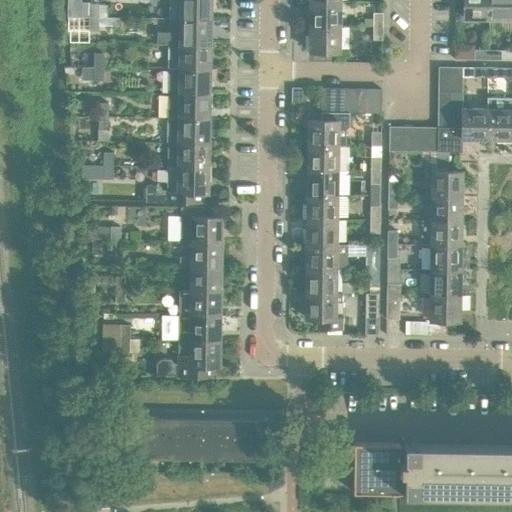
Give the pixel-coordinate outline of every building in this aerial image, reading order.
[(67,0),(67,16),(88,17),(88,2),(80,1),(79,0),(67,0)] [(168,0),(169,17),(210,17),(209,0),(168,0)] [(489,17),(488,0),(463,0),(464,17),(489,17)] [(511,17),(511,0),(488,0),(489,17),(511,17)] [(340,27),(340,2),(310,2),(310,26),(340,27)] [(88,3),(88,16),(98,16),(98,3),(88,3)] [(372,27),(382,27),(382,13),(372,12),(372,27)] [(98,31),(98,16),(88,16),(88,31),(98,31)] [(156,30),(156,41),(168,42),(209,42),(210,17),(169,17),(168,31),(156,30)] [(340,52),(340,27),(310,26),(309,51),(340,52)] [(372,39),(382,39),(382,27),(372,27),(372,39)] [(168,42),(168,66),(209,67),(209,42),(168,42)] [(488,60),(488,50),(473,49),(473,59),(488,60)] [(488,50),(488,60),(500,60),(500,50),(488,50)] [(94,65),(103,66),(103,53),(94,53),(94,65)] [(103,80),(103,66),(94,65),(94,80),(103,80)] [(168,66),(168,91),(209,92),(209,67),(168,66)] [(462,76),(462,67),(438,67),(437,79),(462,79),(462,76)] [(462,67),(462,76),(487,77),(487,67),(462,67)] [(511,67),(487,67),(487,77),(498,77),(498,78),(511,77),(511,67)] [(462,91),(462,79),(437,79),(437,91),(462,91)] [(332,112),(332,87),(320,87),(320,112),(332,112)] [(344,112),(344,87),(332,87),(332,112),(344,112)] [(356,112),(356,87),(344,87),(344,112),(349,112),(356,112)] [(368,112),(368,87),(356,87),(356,112),(368,112)] [(368,87),(368,112),(380,112),(381,87),(368,87)] [(168,91),(167,116),(208,117),(209,92),(168,91)] [(462,103),(462,91),(437,91),(437,102),(462,103)] [(98,115),(108,115),(108,102),(98,102),(98,115)] [(462,115),(462,107),(462,103),(437,102),(437,115),(462,115)] [(486,138),(487,107),(462,107),(462,115),(461,127),(462,137),(486,138)] [(511,138),(511,108),(487,107),(486,138),(511,138)] [(344,112),(332,112),(320,112),(320,119),(308,118),(307,144),(337,144),(345,145),(345,128),(348,126),(349,112),(344,112)] [(107,129),(108,115),(98,115),(98,129),(107,129)] [(461,127),(462,115),(437,115),(437,126),(461,127)] [(167,116),(167,141),(208,141),(208,117),(167,116)] [(401,149),(401,126),(389,126),(389,149),(401,149)] [(413,150),(413,126),(401,126),(401,149),(413,150)] [(425,150),(425,126),(413,126),(413,150),(421,150),(425,150)] [(425,126),(425,150),(421,150),(421,157),(432,165),(436,165),(436,150),(437,126),(425,126)] [(462,137),(461,127),(437,126),(436,150),(436,165),(448,165),(448,150),(461,150),(462,137)] [(380,131),(370,131),(370,137),(370,145),(380,145),(380,131)] [(167,141),(167,166),(208,166),(208,141),(167,141)] [(337,168),(337,144),(307,144),(307,168),(337,168)] [(103,165),(113,165),(113,152),(103,151),(103,165)] [(370,169),(380,169),(380,156),(370,156),(370,169)] [(113,165),(103,165),(80,164),(81,178),(112,178),(113,165)] [(146,184),(146,200),(203,201),(203,191),(207,191),(208,166),(167,166),(166,189),(163,189),(157,184),(146,184)] [(336,193),(337,168),(307,168),(306,193),(336,193)] [(380,183),(380,169),(370,169),(370,183),(380,183)] [(431,195),(461,195),(462,171),(431,170),(431,195)] [(387,194),(397,194),(397,181),(387,181),(387,194)] [(336,218),(336,193),(306,193),(306,217),(336,218)] [(397,208),(397,194),(387,194),(387,208),(397,208)] [(461,220),(461,195),(431,195),(430,219),(461,220)] [(370,218),(379,218),(379,205),(370,205),(370,218)] [(179,240),(190,240),(221,240),(221,215),(204,215),(204,206),(180,206),(179,240)] [(336,242),(336,218),(306,217),(306,242),(336,242)] [(379,233),(379,218),(370,218),(369,233),(379,233)] [(460,244),(461,220),(430,219),(430,244),(460,244)] [(87,238),(110,239),(120,239),(120,226),(86,226),(87,238)] [(387,243),(396,243),(397,230),(387,230),(387,243)] [(119,253),(120,239),(110,239),(110,253),(119,253)] [(91,240),(91,252),(100,252),(100,240),(91,240)] [(221,266),(221,240),(190,240),(190,256),(179,256),(179,265),(190,265),(221,266)] [(336,244),(336,242),(306,242),(305,266),(335,267),(335,268),(347,268),(347,244),(336,244)] [(396,257),(396,243),(387,243),(386,257),(396,257)] [(460,269),(460,244),(430,244),(430,269),(460,269)] [(369,267),(379,267),(379,255),(369,255),(369,267)] [(220,289),(221,266),(190,265),(189,289),(220,289)] [(335,292),(335,268),(335,267),(305,266),(305,291),(335,292)] [(378,282),(379,267),(369,267),(368,282),(378,282)] [(459,294),(460,269),(430,269),(429,293),(459,294)] [(115,288),(124,288),(125,275),(115,275),(115,288)] [(387,292),(399,292),(399,282),(387,282),(387,292)] [(124,302),(124,288),(115,288),(115,302),(124,302)] [(220,289),(189,289),(179,289),(178,314),(220,314),(220,289)] [(305,291),(305,316),(317,316),(317,326),(342,326),(342,315),(335,315),(335,302),(341,302),(341,293),(335,293),(335,292),(305,291)] [(399,318),(399,292),(387,292),(387,318),(399,318)] [(378,293),(366,293),(365,317),(365,333),(378,333),(378,317),(378,293)] [(459,318),(459,294),(429,293),(429,318),(459,318)] [(220,339),(220,314),(178,314),(178,339),(220,339)] [(426,320),(426,334),(447,334),(447,321),(426,320)] [(100,324),(99,338),(120,338),(120,324),(100,324)] [(120,338),(129,338),(130,325),(120,324),(120,338)] [(99,338),(99,351),(119,351),(120,338),(99,338)] [(129,352),(129,338),(120,338),(119,351),(129,352)] [(219,364),(220,339),(178,339),(178,361),(174,361),(170,357),(160,357),(156,361),(156,373),(215,374),(215,364),(219,364)] [(264,435),(276,436),(276,418),(263,418),(263,423),(138,421),(138,456),(264,458),(264,435)] [(404,489),(405,444),(399,444),(399,441),(354,441),(354,466),(353,491),(399,492),(399,489),(404,489)] [(405,444),(404,489),(404,492),(511,493),(511,442),(405,441),(405,444)]
